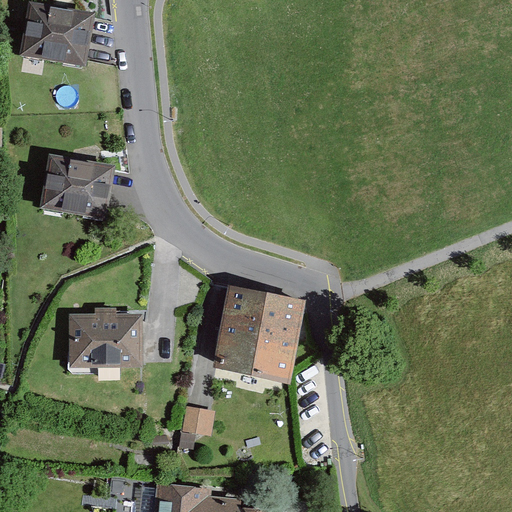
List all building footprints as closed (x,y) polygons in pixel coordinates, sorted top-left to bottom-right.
[(91,17),(33,9),(25,64),(83,72),(91,17)] [(112,170),(56,162),(49,210),(105,219),(112,170)] [(301,303),(233,289),(218,365),(286,378),(301,303)] [(136,318),(74,319),(75,375),(137,374),(136,318)] [(214,412),(187,408),(183,432),(211,436),(214,412)] [(212,495),(165,492),(163,511),(254,511),(211,509),(212,495)]
